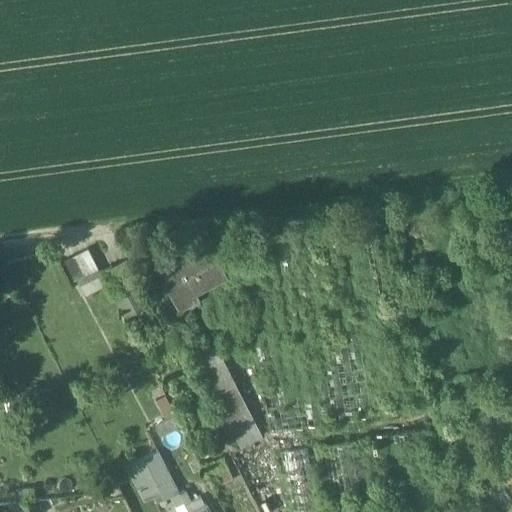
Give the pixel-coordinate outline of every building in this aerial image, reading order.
[(210,242),(157,270),(178,310),(199,299),(195,292),(227,276),(210,242)] [(85,250),(64,259),(74,280),(84,275),(84,273),(94,268),(85,250)] [(110,272),(129,293),(145,278),(126,257),(110,272)] [(122,296),(130,314),(151,305),(143,287),(122,296)] [(235,384),(213,342),(192,353),(214,395),(235,384)] [(262,436),(235,384),(214,395),(241,447),(262,436)] [(164,434),(178,425),(173,416),(159,425),(164,434)] [(158,452),(128,467),(145,500),(153,496),(156,502),(164,498),(157,485),(171,478),(158,452)] [(230,470),(211,478),(215,487),(234,479),(230,470)] [(179,494),(178,491),(169,496),(177,511),(187,511),(179,494)] [(199,497),(190,502),(185,491),(179,494),(187,511),(191,511),(203,506),(199,497)] [(41,511),(36,500),(17,503),(22,511),(41,511)]
